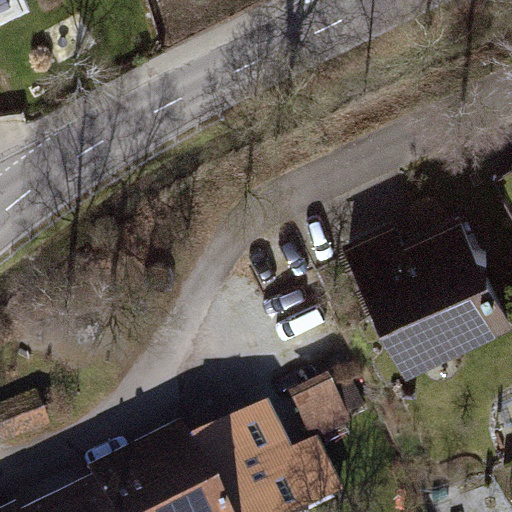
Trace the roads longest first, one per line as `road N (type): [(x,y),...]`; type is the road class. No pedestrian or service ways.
road 1 (residential): [(0,483),(145,402),(175,325),(247,217),(511,101)]
road 2 (secondary): [(0,217),(109,138),(384,0)]
